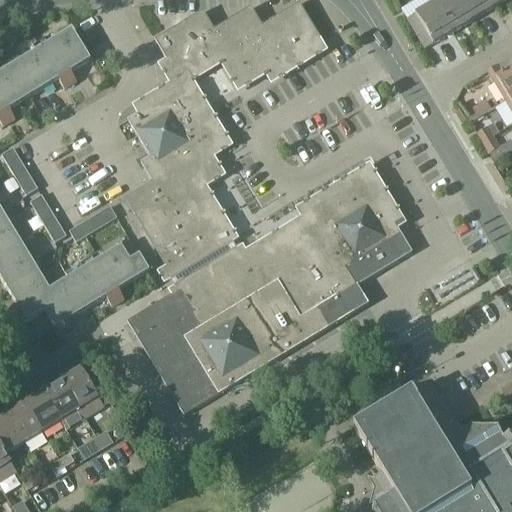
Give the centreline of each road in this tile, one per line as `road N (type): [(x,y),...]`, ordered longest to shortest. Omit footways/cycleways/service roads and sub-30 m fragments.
road 1 (unclassified): [(511,252),(412,95)]
road 2 (residential): [(421,328),(445,364),(511,323)]
